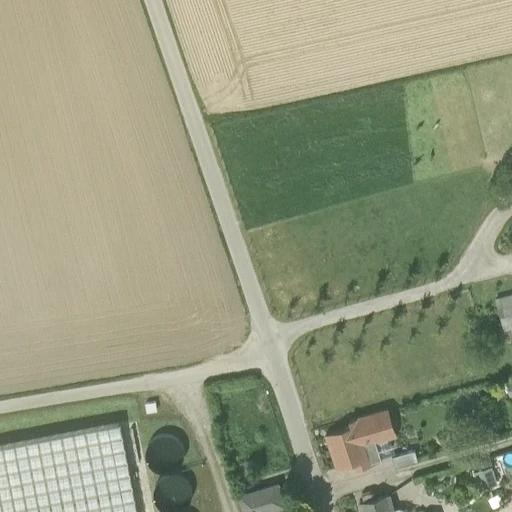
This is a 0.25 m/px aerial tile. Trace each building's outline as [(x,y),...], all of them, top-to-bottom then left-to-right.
[(511,299),(499,303),(502,317),(511,314),(511,299)] [(511,329),(511,314),(502,317),(506,332),(511,329)] [(155,402),(145,403),(146,412),(156,411),(155,402)] [(373,436),(375,443),(390,438),(396,436),(387,409),(382,411),(388,432),(373,436)] [(355,462),(357,469),(381,461),(380,458),(375,443),(373,436),(388,432),(382,411),(349,421),(351,426),(326,434),(336,468),(355,462)] [(0,511),(136,511),(119,422),(0,445),(0,511)] [(395,454),(390,438),(375,443),(380,458),(395,454)] [(414,450),(391,456),(395,468),(418,461),(414,450)] [(489,465),(474,471),(481,487),(495,480),(489,465)] [(277,485),(260,490),(266,511),(284,506),(277,485)] [(262,511),(263,511),(266,511),(260,490),(239,496),(243,511),(262,511)] [(391,511),(387,496),(360,503),(362,511),(391,511)]
